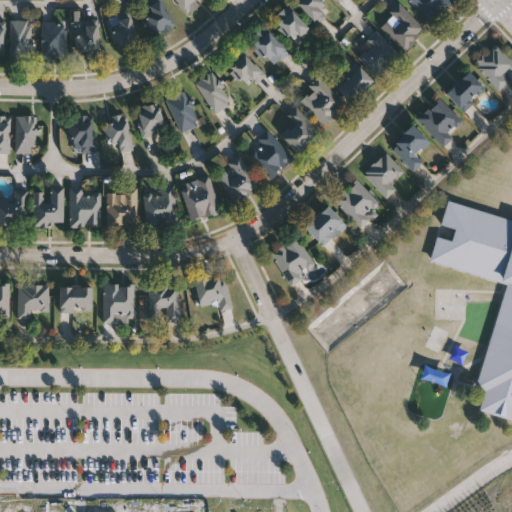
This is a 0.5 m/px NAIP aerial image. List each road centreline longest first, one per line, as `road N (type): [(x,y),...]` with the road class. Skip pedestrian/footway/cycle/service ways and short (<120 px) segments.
road 1 (residential): [(0,251),(159,253),(246,232),(496,0)]
road 2 (residential): [(235,237),(361,511)]
road 3 (residential): [(0,85),(85,88),(121,80),(185,47),(243,0)]
